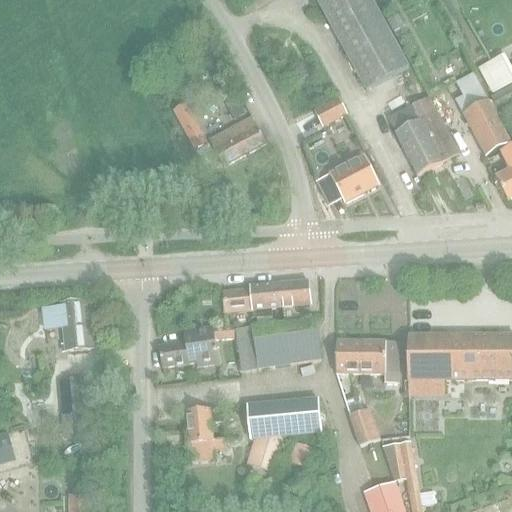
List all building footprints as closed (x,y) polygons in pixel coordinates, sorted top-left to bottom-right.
[(365,95),(407,73),(367,0),(327,0),(317,6),(365,95)] [(477,72),(499,112),(511,105),(511,86),(511,85),(511,71),(504,57),(477,72)] [(484,160),(510,147),(473,76),(454,86),(462,101),(454,105),(484,160)] [(338,100),(314,113),(323,129),(347,116),(338,100)] [(418,181),(460,158),(428,100),(386,123),(418,181)] [(175,126),(190,154),(206,145),(190,117),(175,126)] [(226,169),(267,147),(253,121),(212,143),(226,169)] [(508,202),(511,200),(511,150),(503,155),(511,174),(497,181),(508,202)] [(347,207),(378,191),(361,161),(331,178),(347,207)] [(226,316),(308,307),(306,283),(249,289),(249,293),(224,296),(226,316)] [(65,333),(96,330),(94,306),(63,310),(65,333)] [(245,377),(322,363),(315,322),(238,335),(245,377)] [(96,330),(65,333),(67,357),(98,353),(96,330)] [(198,371),(220,368),(215,342),(235,341),(234,330),(214,331),(184,335),(186,347),(160,351),(163,372),(197,366),(198,371)] [(409,382),(511,382),(511,337),(409,337),(409,382)] [(399,376),(399,344),(386,344),(386,343),(337,343),(337,376),(399,376)] [(98,381),(57,385),(61,440),(102,437),(98,381)] [(318,401),(248,408),(251,442),(321,436),(318,401)] [(223,411),(186,415),(191,463),(216,461),(215,452),(225,451),(224,442),(214,443),(212,426),(224,424),(223,411)] [(375,425),(355,431),(360,448),(380,441),(375,425)] [(406,482),(411,511),(422,511),(422,508),(436,505),(434,493),(420,496),(410,444),(382,449),(394,484),(406,482)] [(70,497),(69,511),(86,511),(87,498),(70,497)]
